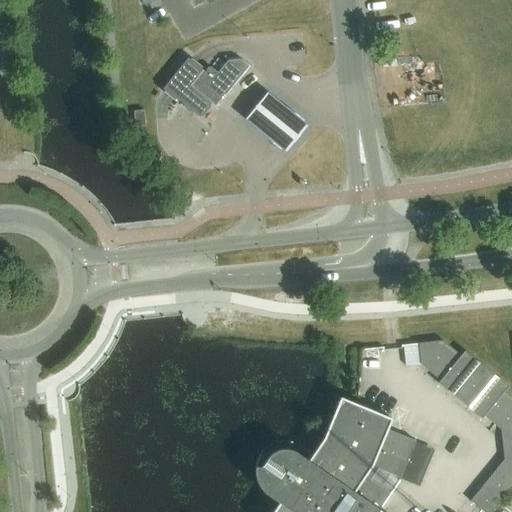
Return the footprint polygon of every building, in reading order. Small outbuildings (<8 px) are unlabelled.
[(374,42),(375,49),(382,48),(381,41),(374,42)] [(217,73),(210,68),(205,73),(195,65),(188,59),(163,90),(165,92),(170,96),(177,102),(178,101),(199,119),(211,104),(215,107),(224,95),(224,94),(246,68),(241,64),(242,62),(241,60),(226,62),(217,73)] [(293,106),(270,87),(247,114),(270,133),(288,148),(311,120),(293,106)] [(136,127),(146,126),(145,111),(134,112),(136,127)] [(418,345),(403,346),(406,367),(420,365),(422,366),(443,341),(418,344),(418,345)] [(508,387),(507,386),(464,351),(461,356),(437,384),(481,420),(504,391),(508,387)] [(380,511),(379,510),(389,496),(364,479),(371,468),(399,481),(415,442),(388,430),(392,419),(357,405),(340,398),(323,439),(308,461),(297,454),(294,452),(292,451),(290,450),(287,450),(285,450),(282,450),(280,450),(277,451),(275,452),(273,453),(271,455),(269,456),(267,458),(266,460),(264,463),(258,458),(256,461),(256,464),(255,466),(255,469),(255,472),(255,474),(255,477),(256,479),(256,482),(257,484),(259,487),(260,489),(262,491),(263,493),(265,494),(267,496),(279,504),(272,511),(380,511)] [(511,487),(511,467),(504,460),(493,474),(511,489),(511,487)] [(470,501),(482,511),(492,511),(502,499),(484,484),(470,501)]
